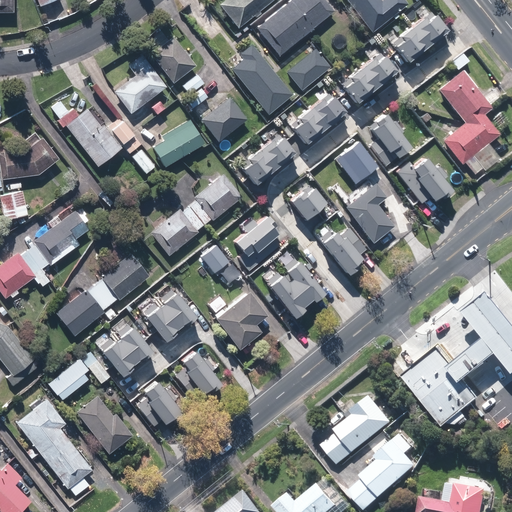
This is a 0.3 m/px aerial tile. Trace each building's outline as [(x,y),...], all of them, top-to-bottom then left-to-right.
[(0,0),(0,13),(12,14),(12,0),(0,0)] [(238,28),(271,0),(224,0),(219,4),(238,28)] [(287,0),(254,26),(277,55),(333,10),(331,8),(333,6),(328,0),(287,0)] [(345,0),(370,31),(405,3),(402,0),(345,0)] [(411,57),(448,29),(432,8),(395,36),(411,57)] [(364,27),(355,19),(342,33),(351,41),(364,27)] [(148,53),(171,82),(194,64),(171,35),(148,53)] [(292,94),(253,44),(241,53),(244,58),(233,67),(269,112),(292,94)] [(225,52),(230,58),(237,52),(232,46),(225,52)] [(288,71),(302,89),(331,66),(316,48),(288,71)] [(360,98),(397,70),(381,49),(344,76),(360,98)] [(112,90),(128,112),(164,86),(140,53),(125,64),(133,74),(112,90)] [(482,97),(459,69),(436,88),(463,121),(463,123),(471,116),(468,112),(481,113),(490,107),(487,103),(482,97)] [(180,84),(187,93),(202,81),(195,72),(180,84)] [(184,98),(190,107),(205,96),(199,87),(184,98)] [(308,139),(345,112),(329,90),(292,118),(308,139)] [(198,118),(216,140),(244,117),(227,96),(198,118)] [(62,124),(95,165),(121,144),(127,152),(139,143),(117,116),(103,127),(101,124),(98,125),(84,107),(62,124)] [(481,113),(468,112),(471,116),(463,123),(463,121),(440,139),(460,163),(462,161),(471,172),(479,165),(471,154),(497,133),(481,113)] [(381,139),(371,147),(386,166),(412,147),(387,114),(371,126),(381,139)] [(151,146),(163,165),(201,143),(187,119),(160,135),(162,140),(151,146)] [(257,183),(294,155),(278,134),(241,161),(257,183)] [(26,149),(1,152),(4,175),(36,171),(54,157),(39,139),(26,149)] [(359,143),(337,159),(356,184),(378,168),(359,143)] [(129,155),(143,172),(153,163),(139,147),(129,155)] [(410,161),(397,172),(422,204),(432,196),(438,203),(454,190),(428,157),(414,167),(410,161)] [(139,180),(127,165),(115,174),(126,189),(139,180)] [(221,172),(192,196),(194,199),(211,219),(240,195),(221,172)] [(372,181),(344,203),(373,239),(392,224),(374,202),(383,195),(372,181)] [(327,202),(312,182),(291,198),(306,218),(327,202)] [(0,193),(0,206),(2,218),(25,213),(20,190),(0,193)] [(176,208),(148,231),(167,254),(187,238),(192,234),(195,232),(176,208)] [(74,211),(33,240),(48,263),(75,243),(72,238),(86,227),(81,222),(74,212),(74,211)] [(283,242),(264,218),(236,241),(243,250),(237,256),(248,270),(283,242)] [(337,233),(324,244),(351,276),(367,263),(360,255),(367,250),(348,227),(339,234),(337,233)] [(202,258),(215,274),(229,263),(215,247),(202,258)] [(16,251),(0,261),(0,287),(5,294),(32,274),(16,251)] [(128,253),(101,275),(118,298),(146,274),(128,253)] [(284,276),(271,286),(297,320),(308,312),(305,308),(315,300),(318,304),(327,297),(301,263),(289,272),(294,279),(289,283),(284,276)] [(448,421),(452,418),(456,424),(468,415),(463,409),(482,396),(468,377),(502,352),(511,363),(511,312),(494,289),(469,309),(490,335),(458,361),(443,344),(404,377),(443,425),(448,421)] [(85,290),(57,312),(74,333),(102,311),(85,290)] [(211,316),(235,347),(257,330),(252,323),(263,314),(245,290),(211,316)] [(179,294),(148,317),(167,342),(178,334),(177,333),(188,326),(198,319),(179,294)] [(103,312),(108,318),(114,314),(109,307),(103,312)] [(4,376),(11,385),(35,366),(32,362),(37,358),(35,356),(37,354),(27,342),(22,346),(5,324),(0,322),(0,361),(9,372),(4,376)] [(130,324),(100,348),(124,378),(135,370),(133,367),(152,351),(130,324)] [(80,357),(99,382),(107,376),(89,351),(80,357)] [(223,386),(198,353),(184,363),(187,367),(176,375),(197,403),(212,391),(214,393),(223,386)] [(80,359),(49,384),(58,396),(90,370),(80,359)] [(182,413),(159,383),(147,392),(150,396),(137,405),(154,427),(163,420),(167,425),(182,413)] [(73,410),(106,451),(129,433),(112,412),(110,414),(94,394),(73,410)] [(322,443),(338,463),(391,420),(370,394),(350,410),(353,413),(334,428),(337,431),(322,443)] [(38,452),(62,433),(56,426),(62,422),(43,397),(13,421),(38,452)] [(38,452),(65,487),(67,486),(80,475),(89,468),(62,433),(38,452)] [(348,490),(365,509),(416,464),(394,439),(375,455),(378,459),(360,474),(363,477),(348,490)] [(26,451),(30,457),(35,453),(31,447),(26,451)] [(0,506),(5,511),(15,511),(28,500),(0,471),(0,506)] [(274,505),(280,511),(326,511),(336,504),(317,482),(297,500),(290,491),(274,505)] [(421,497),(418,511),(480,511),(485,488),(456,483),(453,502),(421,497)] [(256,511),(238,489),(210,511),(256,511)]
